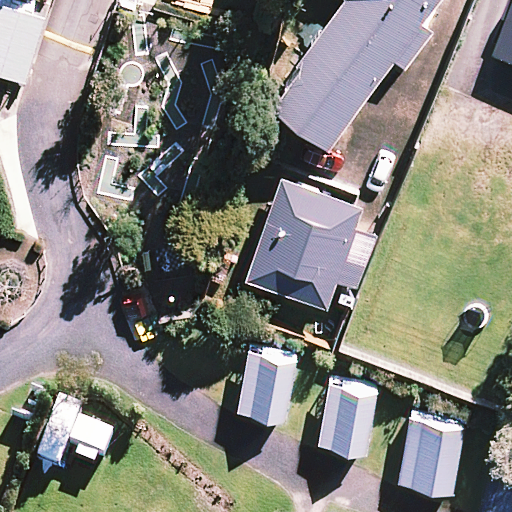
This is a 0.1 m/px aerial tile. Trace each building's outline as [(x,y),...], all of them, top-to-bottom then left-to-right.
[(48,2),(42,0),(0,0),(0,56),(29,65),(48,2)] [(274,95),(329,137),(396,49),(406,57),(435,20),(424,12),(433,0),(338,0),(298,53),(303,57),(274,95)] [(511,17),(502,44),(511,48),(511,17)] [(365,200),(282,171),(247,270),(330,300),(339,273),(359,280),(378,227),(358,220),(365,200)] [(511,349),(511,313),(503,309),(481,354),(505,365),(511,349)] [(239,403),(252,405),(263,346),(249,343),(239,403)] [(298,352),(263,346),(252,405),(288,412),(298,352)] [(318,436),(332,439),(343,379),(329,377),(318,436)] [(378,385),(343,379),(332,439),(367,445),(378,385)] [(73,446),(79,423),(81,413),(51,405),(37,460),(65,467),(70,445),(73,446)] [(399,475),(416,478),(426,415),(410,413),(399,475)] [(462,422),(426,415),(416,478),(451,484),(462,422)] [(79,423),(73,446),(80,447),(77,461),(103,467),(112,431),(79,423)] [(511,453),(497,451),(487,510),(496,511),(503,511),(511,464),(511,453)] [(511,511),(511,464),(503,511),(511,511)]
